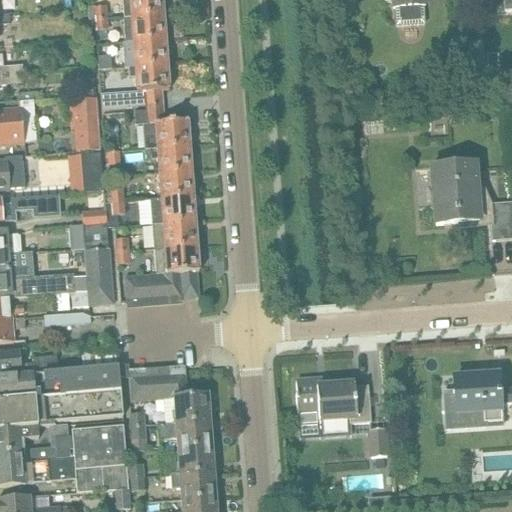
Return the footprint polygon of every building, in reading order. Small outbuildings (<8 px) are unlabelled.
[(161,0),(129,0),(131,17),(163,15),(161,0)] [(425,12),(425,8),(424,0),(384,0),(384,4),(387,4),(387,16),(393,15),(394,29),(422,27),(421,12),(425,12)] [(96,21),(107,20),(106,6),(95,7),(96,21)] [(165,40),(163,15),(131,17),(133,43),(165,40)] [(0,26),(9,26),(9,18),(9,17),(0,17),(0,26)] [(19,17),(9,18),(9,26),(20,25),(19,17)] [(107,20),(96,21),(97,31),(108,30),(107,20)] [(167,65),(165,40),(133,43),(135,68),(167,65)] [(111,68),(110,55),(99,56),(100,69),(111,68)] [(135,68),(137,94),(103,96),(104,109),(162,105),(161,92),(169,91),(167,65),(135,68)] [(0,77),(13,76),(12,68),(0,68),(0,77)] [(0,85),(13,84),(13,76),(0,77),(0,85)] [(100,152),(96,100),(73,102),(78,154),(100,152)] [(0,112),(0,146),(24,145),(37,142),(34,103),(19,104),(20,111),(0,112)] [(162,111),(146,112),(135,113),(136,126),(142,126),(144,151),(150,151),(189,147),(187,122),(163,124),(162,111)] [(189,147),(150,151),(150,161),(158,161),(159,175),(191,172),(189,147)] [(108,167),(119,166),(118,153),(107,154),(108,167)] [(103,193),(100,155),(80,156),(83,194),(103,193)] [(0,163),(0,191),(24,190),(22,159),(6,160),(6,163),(0,163)] [(485,203),(484,197),(483,193),(476,193),(474,165),(431,169),(436,226),(459,224),(459,228),(479,227),(477,204),(485,203)] [(191,172),(159,175),(161,200),(193,197),(191,172)] [(113,204),(124,203),(123,191),(112,192),(113,204)] [(55,196),(25,198),(0,200),(0,223),(3,224),(2,213),(56,209),(55,196)] [(193,197),(161,200),(149,201),(151,226),(195,223),(193,197)] [(85,228),(106,226),(104,201),(83,203),(85,228)] [(125,217),(124,203),(113,204),(114,218),(125,217)] [(511,240),(511,204),(489,206),(492,242),(511,240)] [(195,223),(151,226),(153,251),(197,248),(195,223)] [(106,226),(85,228),(87,250),(108,249),(106,226)] [(115,241),(116,254),(127,253),(126,240),(115,241)] [(199,273),(197,248),(153,251),(155,276),(167,275),(167,276),(180,275),(196,273),(199,273)] [(84,252),(89,308),(113,306),(108,250),(84,252)] [(127,253),(116,254),(118,267),(129,266),(127,253)] [(9,280),(7,257),(0,257),(0,301),(9,301),(76,295),(74,276),(9,280)] [(196,273),(180,275),(182,301),(198,299),(196,273)] [(180,275),(167,276),(166,276),(168,302),(182,301),(180,275)] [(168,302),(166,276),(152,277),(154,303),(168,302)] [(154,303),(152,277),(138,278),(140,304),(154,303)] [(140,304),(138,278),(124,279),(126,305),(140,304)] [(9,301),(0,301),(0,322),(24,320),(23,308),(10,309),(9,301)] [(83,315),(44,317),(45,328),(90,325),(89,318),(83,315)] [(24,325),(24,320),(0,322),(0,344),(13,344),(11,326),(24,325)] [(43,374),(55,373),(54,362),(21,365),(20,351),(0,353),(0,376),(5,376),(32,373),(32,375),(34,375),(43,374)] [(97,352),(81,353),(83,370),(118,366),(117,351),(97,352)] [(83,370),(55,373),(43,374),(44,387),(59,386),(59,397),(120,392),(118,366),(83,370)] [(185,373),(171,374),(173,400),(173,399),(186,398),(185,373)] [(173,400),(171,374),(157,375),(159,401),(173,400)] [(34,375),(32,375),(32,376),(0,379),(0,401),(36,399),(34,375)] [(159,401),(157,375),(143,376),(145,402),(159,401)] [(143,376),(129,377),(131,403),(145,402),(143,376)] [(454,393),(444,394),(446,430),(486,427),(486,425),(501,424),(500,404),(511,403),(511,390),(499,391),(498,376),(453,379),(454,393)] [(295,396),(297,415),(318,413),(318,421),(349,419),(349,426),(368,424),(365,388),(354,389),(354,386),(317,389),(316,382),(295,383),(296,396),(295,396)] [(208,397),(186,398),(173,399),(173,400),(175,426),(200,424),(201,427),(205,426),(205,421),(210,421),(208,397)] [(43,398),(36,399),(0,401),(0,432),(20,430),(20,429),(35,427),(36,429),(38,429),(46,428),(43,398)] [(137,428),(147,428),(146,414),(136,415),(137,428)] [(200,424),(175,426),(162,427),(163,442),(176,441),(177,450),(212,448),(210,421),(205,421),(205,426),(201,427),(200,424)] [(27,450),(22,451),(0,452),(0,488),(25,486),(75,481),(76,495),(116,492),(128,491),(122,426),(70,430),(71,437),(54,439),(55,447),(27,449),(27,450)] [(20,430),(0,432),(0,452),(22,451),(21,441),(39,439),(38,429),(36,429),(35,427),(20,429),(20,430)] [(147,428),(137,428),(138,441),(148,440),(147,428)] [(368,432),(370,459),(389,458),(388,431),(368,432)] [(213,472),(212,448),(177,450),(179,477),(204,475),(204,477),(208,477),(208,472),(213,472)] [(135,480),(143,479),(143,467),(134,467),(135,480)] [(215,500),(213,472),(208,472),(208,477),(204,477),(204,475),(179,477),(170,477),(171,491),(180,490),(181,502),(215,500)] [(143,479),(135,480),(135,493),(144,493),(143,479)] [(0,511),(60,511),(60,509),(31,511),(30,498),(0,500),(0,511)] [(395,498),(367,500),(368,511),(395,509),(395,498)] [(181,502),(181,511),(216,511),(215,500),(181,502)]
